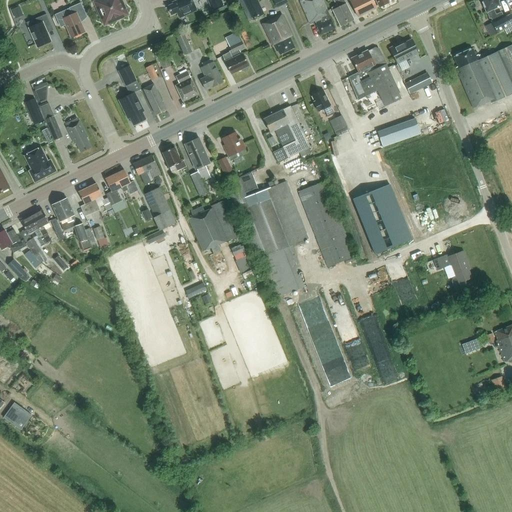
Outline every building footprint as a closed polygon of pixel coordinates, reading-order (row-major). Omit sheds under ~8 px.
[(121,0),(98,0),(96,6),(102,20),(109,23),(126,16),(127,13),(121,0)] [(177,0),(172,2),(173,4),(167,6),(171,15),(177,12),(179,18),(196,10),(192,0),(177,0)] [(207,0),(212,10),(224,5),(221,0),(207,0)] [(238,0),(238,1),(248,21),(252,19),(263,14),(255,0),(238,0)] [(320,35),(334,29),(330,18),(329,16),(329,15),(327,11),(322,0),(299,0),(309,23),(315,21),(316,23),(317,26),(320,35)] [(333,0),(335,2),(337,5),(331,7),(333,10),(340,26),(353,19),(346,4),(344,0),(338,0),(327,0),(328,1),(329,0),(333,0)] [(350,0),(358,17),(365,14),(377,8),(372,0),(350,0)] [(511,16),(510,13),(503,16),(501,12),(496,15),(493,9),(500,5),(497,0),(480,0),(486,12),(487,12),(490,18),(491,17),(493,21),(492,22),(497,33),(503,30),(511,25),(511,16)] [(71,38),(85,32),(79,19),(86,16),(81,2),(69,8),(58,13),(56,18),(59,24),(64,26),(65,25),(71,38)] [(20,6),(12,9),(16,19),(24,16),(20,6)] [(51,25),(46,14),(36,18),(38,24),(29,28),(37,47),(51,41),(45,28),(51,25)] [(262,24),(272,46),(275,44),(280,54),(294,47),(289,37),(293,36),(283,15),(262,24)] [(511,25),(503,30),(506,35),(511,31),(511,25)] [(244,48),(239,35),(237,32),(225,38),(231,51),(222,55),(231,74),(241,69),(241,71),(244,72),(248,70),(249,67),(249,65),(243,53),(242,54),(240,50),(244,48)] [(184,33),(176,37),(184,56),(192,52),(184,33)] [(397,63),(419,52),(412,39),(400,45),(399,43),(390,48),(397,63)] [(472,48),(453,56),(458,66),(456,67),(474,108),(490,101),(491,103),(511,93),(511,44),(480,59),(478,55),(476,56),(472,48)] [(386,106),(396,102),(401,99),(399,93),(401,92),(385,62),(379,49),(376,48),(369,51),(368,50),(352,58),(359,71),(349,76),(359,100),(378,91),(386,106)] [(208,54),(212,62),(216,59),(213,52),(208,54)] [(166,55),(158,58),(163,70),(171,66),(166,55)] [(205,90),(223,82),(213,62),(201,68),(205,76),(205,77),(200,79),(205,90)] [(146,68),(152,81),(159,77),(152,65),(146,68)] [(129,66),(119,71),(126,86),(136,80),(129,66)] [(183,101),(198,94),(191,79),(191,80),(187,72),(176,77),(179,83),(176,85),(183,101)] [(427,72),(411,80),(416,90),(432,82),(427,72)] [(155,114),(166,109),(154,84),(143,89),(155,114)] [(46,99),(47,85),(35,91),(40,101),(46,99)] [(314,95),(316,101),(315,101),(319,110),(324,108),(328,116),(335,113),(325,90),(314,95)] [(135,92),(119,100),(125,112),(127,111),(134,125),(146,119),(142,112),(144,111),(135,92)] [(26,102),(35,124),(44,120),(35,98),(26,102)] [(63,136),(48,102),(40,106),(54,140),(63,136)] [(301,157),(312,152),(309,146),(310,145),(290,105),(264,118),(271,131),(275,129),(283,146),(273,151),(279,161),(298,151),(301,157)] [(336,135),(348,130),(346,126),(341,115),(334,118),(339,129),(334,131),(336,135)] [(415,118),(405,122),(411,137),(420,134),(415,118)] [(86,138),(88,137),(80,121),(67,128),(75,143),(76,143),(81,152),(91,147),(86,138)] [(239,138),(236,131),(222,138),(225,144),(224,145),(231,160),(247,152),(240,137),(239,138)] [(197,168),(198,171),(190,174),(200,195),(208,192),(203,181),(211,177),(205,165),(211,162),(199,138),(191,141),(190,140),(186,142),(186,144),(185,144),(196,169),(197,168)] [(35,182),(56,171),(51,160),(48,161),(41,147),(24,156),(28,162),(31,170),(29,171),(35,182)] [(177,170),(187,166),(184,160),(181,161),(175,147),(163,152),(169,167),(174,165),(177,170)] [(150,179),(161,173),(150,153),(132,163),(133,165),(138,175),(140,174),(145,183),(151,180),(150,179)] [(232,170),(226,156),(217,160),(224,174),(225,173),(227,178),(234,175),(231,170),(232,170)] [(0,169),(0,192),(9,188),(0,169)] [(121,186),(123,191),(128,189),(130,194),(138,190),(133,180),(130,182),(124,170),(115,174),(121,186)] [(226,181),(273,299),(306,286),(302,275),(305,274),(293,244),(309,238),(286,180),(275,185),(273,180),(268,181),(270,185),(258,190),(254,179),(255,178),(252,171),(226,181)] [(111,191),(108,192),(113,204),(122,200),(116,189),(121,186),(115,174),(105,179),(111,191)] [(298,191),(328,266),(355,255),(325,180),(298,191)] [(108,197),(103,199),(102,196),(96,184),(79,192),(85,204),(80,206),(85,216),(100,210),(99,207),(104,205),(106,210),(112,208),(108,197)] [(390,185),(353,200),(375,254),(412,239),(390,185)] [(158,229),(176,221),(170,209),(168,210),(157,187),(144,194),(155,217),(153,218),(158,229)] [(65,197),(52,203),(65,229),(66,231),(70,229),(70,227),(71,226),(67,217),(74,214),(65,197)] [(240,235),(230,212),(224,200),(212,205),(214,208),(189,219),(203,251),(212,247),(214,253),(222,249),(219,244),(240,235)] [(425,232),(462,216),(457,203),(420,220),(425,232)] [(151,216),(147,207),(142,209),(147,219),(151,216)] [(48,240),(51,239),(43,225),(48,222),(42,208),(32,213),(48,240)] [(26,242),(34,254),(41,262),(46,258),(39,245),(48,240),(32,213),(21,219),(27,229),(21,233),(26,242)] [(50,220),(56,233),(59,239),(64,237),(55,218),(50,220)] [(74,226),(79,242),(88,239),(93,253),(98,252),(90,228),(85,230),(83,223),(74,226)] [(100,225),(93,228),(97,240),(104,238),(100,225)] [(12,251),(23,246),(13,228),(7,232),(5,229),(0,231),(0,246),(1,248),(8,244),(12,251)] [(255,271),(247,243),(237,246),(245,274),(255,271)] [(451,265),(456,277),(453,278),(452,281),(454,288),(457,289),(464,286),(465,284),(464,281),(471,278),(467,266),(469,265),(463,251),(448,257),(447,255),(433,260),(437,270),(451,265)] [(27,258),(35,268),(40,264),(32,254),(27,258)] [(21,277),(26,272),(13,258),(8,263),(21,277)] [(81,264),(77,259),(70,264),(75,270),(81,264)] [(59,266),(63,271),(68,266),(64,262),(59,266)] [(9,270),(5,274),(10,280),(14,276),(9,270)] [(203,284),(185,292),(188,299),(206,290),(203,284)] [(379,320),(364,324),(371,350),(386,346),(379,320)] [(511,324),(494,331),(497,340),(496,340),(493,333),(486,335),(489,343),(493,342),(494,347),(499,345),(502,352),(502,353),(504,360),(511,357),(511,324)] [(24,395),(36,381),(26,372),(14,386),(24,395)] [(498,390),(510,387),(507,375),(495,378),(498,390)] [(20,419),(25,423),(31,415),(14,402),(3,417),(16,426),(20,419)]
